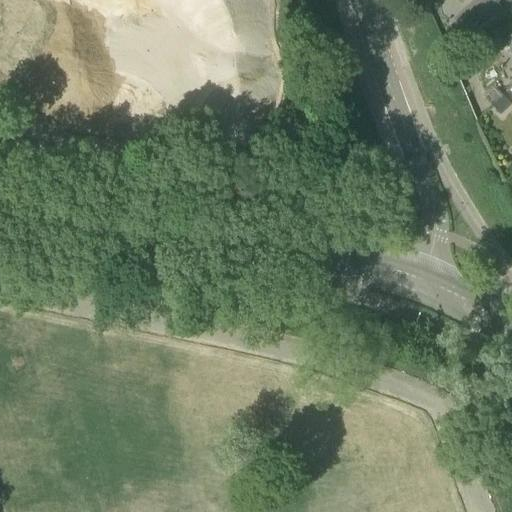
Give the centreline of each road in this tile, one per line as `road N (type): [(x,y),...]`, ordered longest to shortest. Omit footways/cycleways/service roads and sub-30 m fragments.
road 1 (residential): [(0,291),(331,365),(408,391),(432,405),(477,511)]
road 2 (secondary): [(418,285),(367,270),(0,219)]
road 3 (tertiary): [(418,285),(435,223),(360,0)]
